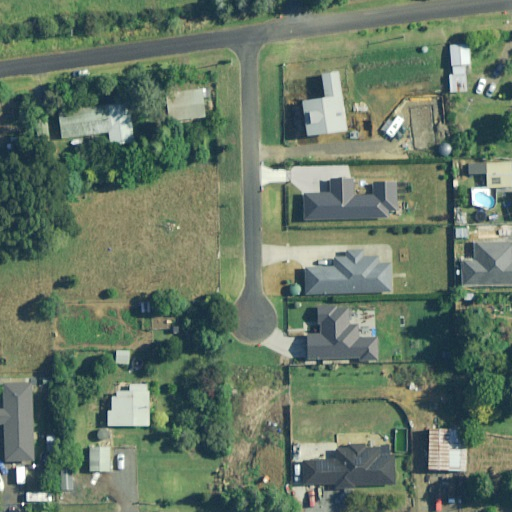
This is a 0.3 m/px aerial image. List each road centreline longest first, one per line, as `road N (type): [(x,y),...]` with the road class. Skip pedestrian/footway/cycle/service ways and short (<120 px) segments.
road 1 (residential): [(240,34),(243,326)]
road 2 (residential): [(501,0),(240,34)]
road 3 (residential): [(240,34),(0,69)]
